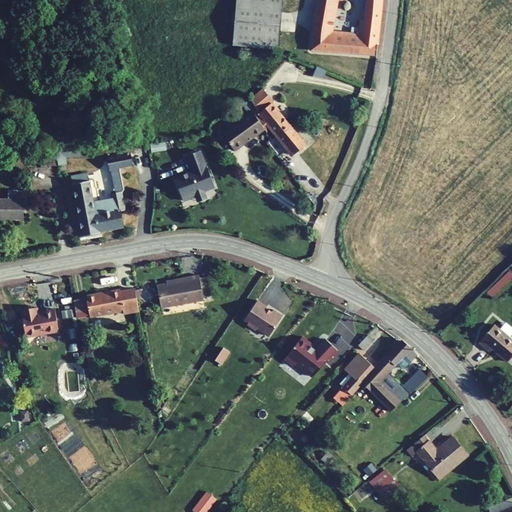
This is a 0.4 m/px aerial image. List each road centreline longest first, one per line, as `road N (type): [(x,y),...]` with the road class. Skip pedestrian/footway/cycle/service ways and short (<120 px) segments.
road 1 (tertiary): [(0,273),(205,240),(326,281)]
road 2 (residential): [(326,281),(329,227),(378,100),(392,0)]
road 3 (tertiary): [(326,281),(396,319),(447,363),(511,456)]
